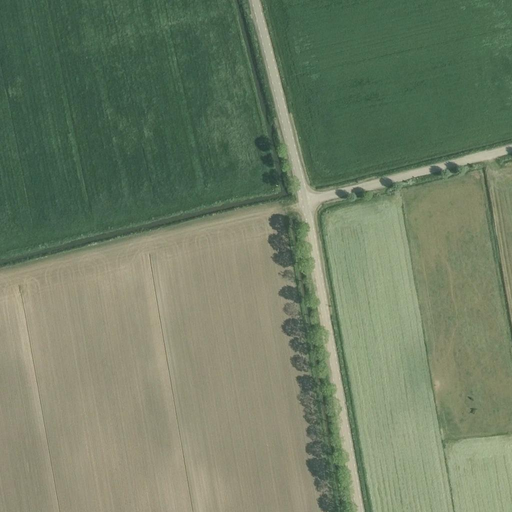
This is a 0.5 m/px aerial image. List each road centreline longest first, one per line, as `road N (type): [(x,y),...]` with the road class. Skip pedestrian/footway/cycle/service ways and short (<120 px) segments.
road 1 (unclassified): [(359,511),(305,200)]
road 2 (unclassified): [(305,200),(511,147)]
road 3 (unclassified): [(305,200),(254,0)]
